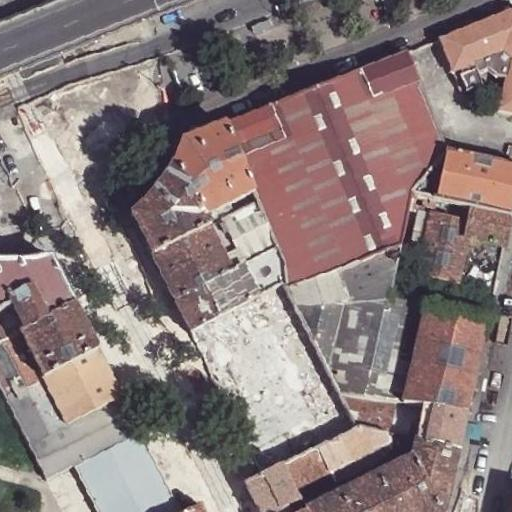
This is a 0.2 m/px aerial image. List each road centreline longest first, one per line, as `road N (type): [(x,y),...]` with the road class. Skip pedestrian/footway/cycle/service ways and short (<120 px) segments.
road 1 (residential): [(105,63),(116,86),(177,123),(489,0)]
road 2 (tertiary): [(105,63),(258,0)]
road 3 (motorway): [(134,0),(0,53)]
road 4 (residential): [(480,511),(511,379)]
